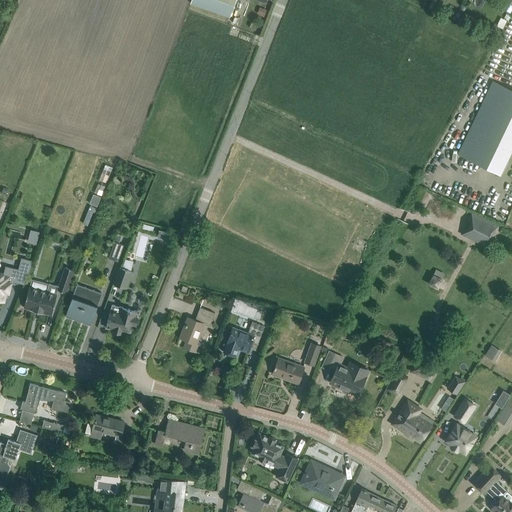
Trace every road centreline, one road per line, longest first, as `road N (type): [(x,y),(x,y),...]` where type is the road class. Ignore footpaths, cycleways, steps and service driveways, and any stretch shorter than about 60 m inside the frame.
road 1 (unclassified): [(133,381),(282,0)]
road 2 (unclassified): [(431,511),(332,438),(232,407)]
road 3 (unclassified): [(133,381),(7,349)]
